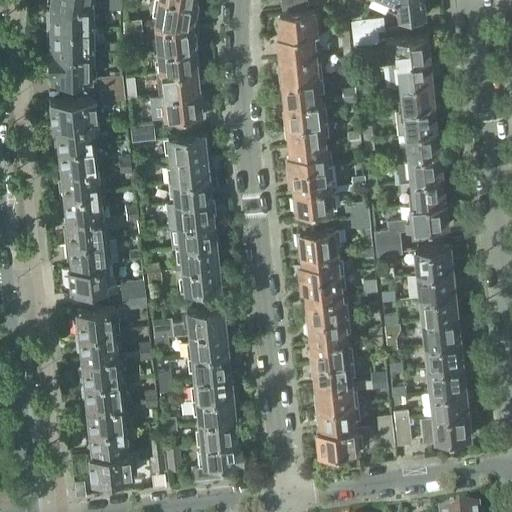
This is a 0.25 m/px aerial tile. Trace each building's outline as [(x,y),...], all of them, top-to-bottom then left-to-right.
[(156,0),(152,22),(153,29),(190,25),(193,25),(193,23),(190,23),(191,15),(195,16),(197,3),(193,2),(181,0),(156,0)] [(306,0),(282,0),(283,8),(307,6),(306,0)] [(390,0),(388,8),(396,11),(396,17),(426,13),(424,0),(390,0)] [(49,10),(48,27),(88,25),(88,21),(92,21),(91,11),(92,11),(92,1),(88,1),(54,2),(53,10),(49,10)] [(348,7),(344,15),(349,17),(358,16),(358,11),(348,7)] [(278,25),(279,35),(317,31),(315,9),(280,13),(281,21),(278,25)] [(338,30),(340,30),(348,29),(347,20),(337,15),(338,30)] [(383,16),(359,19),(361,31),(377,29),(385,28),(383,16)] [(351,20),(352,32),(361,31),(359,19),(351,20)] [(124,23),(124,30),(137,29),(136,21),(124,23)] [(51,42),(50,50),(88,50),(92,50),(92,39),(88,39),(88,25),(48,27),(47,42),(51,42)] [(153,29),(155,51),(192,46),(192,45),(196,44),(195,32),(191,32),(190,25),(153,29)] [(141,29),(137,29),(124,30),(125,37),(137,36),(142,35),(141,29)] [(352,32),(354,44),(378,42),(377,29),(361,31),(352,32)] [(279,57),(279,58),(317,53),(320,53),(317,31),(279,35),(281,57),(279,57)] [(394,62),(397,62),(431,58),(428,33),(386,38),(387,49),(393,48),(394,62)] [(155,51),(158,72),(198,67),(197,53),(193,54),(192,46),(155,51)] [(88,50),(50,50),(47,50),(47,68),(50,68),(51,78),(95,77),(94,64),(88,65),(88,50)] [(123,53),(124,65),(138,64),(137,51),(123,53)] [(279,66),(280,79),(319,74),(317,53),(279,58),(281,58),(282,66),(279,66)] [(397,62),(400,85),(433,82),(430,58),(431,58),(397,62)] [(158,72),(155,72),(158,94),(198,89),(197,89),(196,81),(200,81),(198,67),(158,72)] [(284,101),(286,101),(321,97),(319,74),(280,79),(282,93),(285,93),(286,100),(284,100),(284,101)] [(98,76),(100,89),(122,87),(121,75),(98,76)] [(125,76),(127,97),(136,96),(134,75),(125,76)] [(358,77),(360,89),(368,88),(367,76),(358,77)] [(400,85),(402,109),(436,104),(435,104),(433,82),(400,85)] [(342,88),(342,95),(356,93),(355,86),(342,88)] [(102,99),(102,100),(123,98),(122,87),(100,89),(101,100),(102,99)] [(368,88),(360,89),(361,101),(370,100),(368,88)] [(158,94),(155,94),(156,101),(153,101),(155,117),(177,114),(177,118),(203,115),(202,97),(198,97),(197,90),(198,90),(198,89),(158,94)] [(356,93),(342,95),(343,102),(356,100),(356,93)] [(52,124),(55,123),(91,120),(97,120),(95,96),(49,98),(50,104),(49,104),(50,117),(51,117),(52,124)] [(283,110),(285,123),(324,118),(321,97),(286,101),(287,109),(283,110)] [(396,110),(398,133),(438,128),(435,106),(436,106),(436,104),(402,109),(396,110)] [(126,123),(125,115),(113,116),(114,124),(126,123)] [(289,145),(291,145),(326,141),(324,118),(285,123),(286,137),(290,136),(291,144),(289,144),(289,145)] [(56,145),(56,147),(94,143),(91,120),(55,123),(56,131),(53,131),(55,145),(56,145)] [(153,122),(130,124),(131,140),(155,138),(153,122)] [(363,125),(364,137),(373,136),(372,124),(363,125)] [(406,146),(408,156),(440,152),(438,128),(398,133),(400,147),(406,146)] [(347,132),(348,140),(361,138),(360,131),(347,132)] [(167,136),(169,158),(204,154),(206,154),(205,153),(204,153),(203,146),(207,146),(206,133),(202,133),(202,132),(167,136)] [(373,136),(364,137),(366,149),(375,148),(373,136)] [(361,138),(348,140),(349,147),(362,146),(361,138)] [(288,153),(290,167),(329,162),(326,141),(291,145),(292,153),(288,153)] [(59,162),(60,170),(96,166),(94,143),(56,147),(56,148),(55,148),(56,163),(59,162)] [(408,156),(391,158),(394,182),(410,180),(443,176),(440,153),(441,153),(441,152),(440,152),(408,156)] [(133,155),(134,163),(148,161),(147,154),(133,155)] [(171,179),(172,180),(210,175),(209,162),(205,162),(204,154),(169,158),(170,165),(161,166),(163,180),(171,179)] [(118,156),(118,164),(130,163),(129,155),(118,156)] [(148,161),(134,163),(134,170),(148,169),(148,161)] [(329,162),(290,167),(291,181),(295,180),(296,188),(294,188),(294,189),(296,189),(331,184),(337,183),(335,162),(329,162)] [(130,163),(118,164),(119,172),(131,171),(130,163)] [(61,193),(61,195),(99,191),(96,166),(60,170),(61,178),(58,179),(60,193),(61,193)] [(368,173),(370,185),(379,184),(377,172),(368,173)] [(365,174),(352,176),(353,183),(366,181),(365,174)] [(172,180),(174,202),(209,197),(208,190),(212,189),(210,175),(172,180)] [(410,180),(413,204),(447,200),(446,192),(445,192),(443,176),(410,180)] [(333,207),(331,184),(296,189),(296,196),(293,197),(294,210),(298,210),(298,211),(333,207)] [(379,184),(370,185),(371,198),(381,197),(379,184)] [(64,210),(65,219),(102,215),(109,214),(107,204),(101,205),(99,191),(61,195),(61,196),(60,196),(62,210),(64,210)] [(137,192),(139,206),(147,205),(146,191),(137,192)] [(174,202),(176,224),(213,220),(213,219),(211,219),(210,212),(214,211),(213,198),(209,199),(209,197),(174,202)] [(447,200),(413,204),(409,204),(411,218),(406,218),(388,220),(389,229),(399,228),(399,229),(407,228),(449,224),(447,200)] [(346,205),(347,215),(369,213),(368,201),(354,202),(354,204),(346,205)] [(123,204),(124,212),(136,211),(135,203),(123,204)] [(136,211),(124,212),(125,220),(137,219),(136,211)] [(362,227),(364,246),(372,245),(369,213),(347,215),(348,227),(356,226),(357,228),(362,227)] [(66,241),(66,243),(104,238),(102,215),(65,219),(66,226),(63,226),(65,241),(66,241)] [(140,220),(141,228),(154,226),(154,219),(140,220)] [(176,224),(179,245),(217,241),(216,228),(212,228),(211,220),(213,220),(176,224)] [(154,226),(141,228),(142,235),(155,233),(154,226)] [(301,253),(301,254),(338,249),(336,227),(300,231),(300,232),(297,233),(298,245),(302,245),(303,253),(301,253)] [(375,231),(376,243),(400,240),(399,229),(399,228),(389,229),(375,231)] [(69,258),(70,265),(107,261),(104,238),(66,243),(65,244),(67,258),(69,258)] [(400,240),(376,243),(378,254),(402,252),(400,240)] [(173,269),(182,268),(218,265),(218,264),(216,264),(215,255),(219,255),(217,241),(179,245),(181,259),(172,260),(173,269)] [(416,247),(419,272),(454,268),(451,244),(416,247)] [(372,245),(364,246),(359,247),(360,255),(373,254),(372,245)] [(300,262),(302,276),(340,271),(338,249),(301,254),(303,254),(304,262),(300,262)] [(140,259),(139,250),(128,251),(129,260),(140,259)] [(107,261),(70,265),(67,265),(68,268),(67,268),(68,281),(69,280),(69,283),(72,283),(73,290),(114,285),(113,274),(112,274),(112,275),(108,276),(107,261)] [(145,265),(146,272),(160,271),(159,263),(145,265)] [(218,265),(182,268),(184,290),(219,286),(219,285),(222,284),(221,271),(217,272),(216,265),(218,265)] [(379,267),(380,276),(393,275),(392,266),(379,267)] [(419,272),(421,296),(457,292),(454,268),(419,272)] [(160,271),(146,272),(147,280),(160,279),(160,271)] [(306,298),(308,298),(343,293),(340,271),(302,276),(303,289),(307,289),(308,297),(306,297),(306,298)] [(363,278),(364,290),(377,289),(376,277),(363,278)] [(144,292),(143,280),(119,282),(120,294),(144,292)] [(382,291),(383,300),(395,298),(395,290),(382,291)] [(76,332),(76,334),(114,330),(114,329),(118,329),(117,316),(126,315),(125,307),(145,304),(144,292),(120,294),(121,304),(75,309),(76,317),(73,317),(75,332),(76,332)] [(421,296),(424,320),(459,316),(457,292),(421,296)] [(305,306),(306,320),(345,315),(343,293),(308,298),(308,305),(305,306)] [(367,304),(368,312),(379,311),(378,303),(367,304)] [(166,335),(188,333),(223,328),(223,320),(226,320),(225,307),(221,307),(221,306),(186,310),(188,325),(183,326),(182,321),(171,322),(171,316),(151,318),(153,336),(166,335)] [(384,315),(385,323),(391,322),(398,321),(397,313),(384,315)] [(311,341),(347,337),(345,315),(306,320),(308,333),(311,333),(312,340),(311,341)] [(424,320),(426,343),(462,339),(459,316),(424,320)] [(369,327),(369,334),(382,333),(382,326),(369,327)] [(188,333),(191,354),(229,350),(228,337),(224,337),(223,328),(188,333)] [(79,349),(80,358),(117,354),(114,330),(76,334),(76,335),(75,335),(77,349),(79,349)] [(382,333),(369,334),(370,341),(383,340),(382,333)] [(310,349),(311,363),(350,359),(347,337),(311,341),(312,341),(313,349),(310,349)] [(387,339),(388,349),(401,347),(400,337),(387,339)] [(426,343),(429,368),(464,364),(462,339),(426,343)] [(138,343),(139,351),(150,349),(150,341),(138,343)] [(150,349),(139,351),(140,359),(151,357),(150,349)] [(191,354),(193,376),(228,372),(227,364),(231,363),(229,350),(191,354)] [(81,380),(81,382),(120,378),(117,354),(80,358),(81,365),(78,365),(80,380),(81,380)] [(316,384),(316,385),(352,380),(350,359),(311,363),(313,377),(316,376),(317,384),(316,384)] [(390,363),(390,372),(404,371),(403,361),(390,363)] [(429,368),(431,391),(467,387),(464,364),(429,368)] [(157,369),(158,380),(171,378),(170,368),(157,369)] [(370,370),(371,379),(388,377),(387,369),(370,370)] [(193,376),(195,398),(234,393),(233,380),(229,380),(228,372),(193,376)] [(388,377),(371,379),(372,388),(389,386),(388,377)] [(85,397),(85,405),(130,400),(129,390),(125,390),(125,393),(121,393),(120,378),(81,382),(80,382),(82,397),(85,397)] [(158,380),(159,390),(172,388),(171,378),(158,380)] [(315,393),(316,406),(354,402),(352,380),(316,385),(317,385),(318,393),(315,393)] [(392,386),(393,394),(405,393),(404,385),(392,386)] [(431,391),(421,392),(424,416),(469,411),(467,387),(431,391)] [(143,390),(144,398),(156,397),(155,389),(143,390)] [(195,398),(198,420),(235,416),(235,415),(233,415),(232,407),(236,407),(234,393),(195,398)] [(156,397),(144,398),(145,407),(157,405),(156,397)] [(86,427),(86,429),(125,425),(123,410),(131,409),(129,401),(85,405),(86,413),(84,413),(85,427),(86,427)] [(321,420),(322,428),(357,424),(354,402),(316,406),(317,421),(321,420)] [(395,411),(396,419),(409,418),(408,409),(395,411)] [(469,411),(424,416),(421,417),(423,440),(472,435),(469,411)] [(162,417),(163,424),(176,423),(175,416),(162,417)] [(200,441),(235,437),(239,437),(238,424),(234,424),(233,416),(235,416),(198,420),(200,441)] [(413,417),(409,418),(396,419),(399,443),(411,441),(410,424),(414,423),(413,417)] [(392,420),(379,421),(381,444),(395,443),(392,420)] [(322,428),(318,428),(321,451),(359,447),(358,434),(371,432),(370,422),(357,424),(322,428)] [(176,423),(163,424),(163,431),(177,429),(176,423)] [(90,444),(91,452),(127,448),(125,425),(86,429),(87,430),(86,430),(87,445),(90,444)] [(148,438),(149,446),(161,444),(160,437),(148,438)] [(236,446),(235,437),(200,441),(203,464),(196,465),(197,477),(220,475),(218,462),(238,460),(238,459),(241,459),(240,445),(236,446)] [(161,444),(149,446),(152,470),(164,468),(161,444)] [(166,445),(168,468),(180,466),(178,444),(166,445)] [(127,448),(91,452),(88,452),(88,457),(87,457),(89,472),(90,471),(90,476),(135,471),(133,448),(129,448),(129,447),(127,448)]
